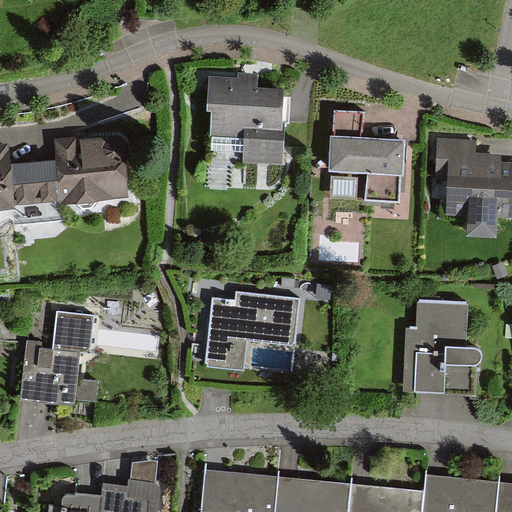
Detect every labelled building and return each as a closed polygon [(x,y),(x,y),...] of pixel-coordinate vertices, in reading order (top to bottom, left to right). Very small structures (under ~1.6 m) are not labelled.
[(278,160),(280,94),(254,93),(254,79),(211,78),(210,109),(214,109),(213,135),(247,136),(246,159),(278,160)] [(403,141),(333,137),(331,171),(401,174),(403,141)] [(56,160),(32,162),(37,207),(59,205),(130,198),(124,138),(54,145),(56,160)] [(495,213),(511,213),(511,166),(498,166),(498,157),(474,156),(474,145),(440,144),(439,183),(449,183),(448,211),(469,212),(469,232),(494,233),(495,213)] [(0,210),(15,209),(37,207),(32,162),(8,165),(7,150),(0,150),(0,210)] [(301,295),(239,291),(238,297),(214,296),(210,363),(247,365),(248,340),(298,343),(301,295)] [(468,298),(419,296),(419,324),(407,323),(405,386),(474,388),(476,338),(467,338),(468,298)] [(54,345),(27,342),(21,398),(73,404),(79,354),(90,355),(95,315),(58,311),(54,345)] [(274,511),(278,478),(205,472),(200,511),(274,511)] [(104,490),(101,511),(155,511),(159,478),(130,475),(129,482),(105,479),(104,490)] [(424,492),(422,511),(495,511),(499,482),(426,475),(424,492)] [(349,511),(352,485),(278,478),(274,511),(349,511)] [(511,511),(511,483),(499,482),(495,511),(511,511)] [(422,511),(424,492),(352,485),(349,511),(422,511)] [(101,511),(104,490),(67,486),(66,501),(50,499),(48,511),(101,511)]
